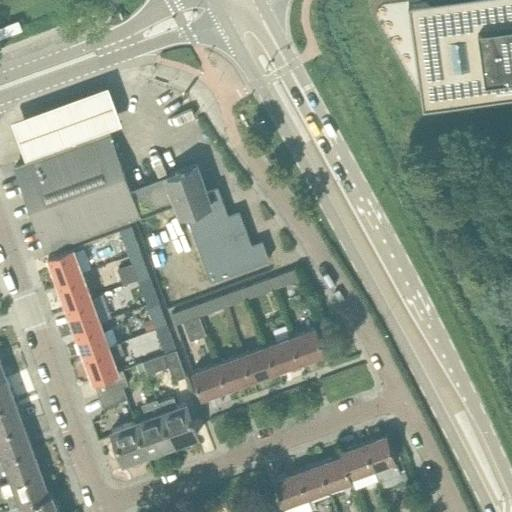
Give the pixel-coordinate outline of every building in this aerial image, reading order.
[(511,0),(369,0),(369,1),(369,2),(369,5),(370,7),(370,10),(371,12),(372,15),(423,103),(424,104),(425,105),(426,106),(427,106),(428,107),(429,107),(431,107),(432,107),(511,96),(511,0)] [(0,37),(22,28),(20,25),(18,19),(0,26),(0,37)] [(108,83),(12,118),(17,131),(26,156),(45,149),(47,154),(109,131),(108,127),(122,121),(113,97),(108,83)] [(29,161),(15,166),(25,194),(45,248),(64,242),(128,218),(176,201),(180,213),(185,211),(210,279),(250,265),(269,258),(269,257),(258,261),(245,227),(234,231),(222,197),(210,202),(197,164),(175,172),(166,175),(168,180),(132,194),(109,131),(107,125),(44,148),(46,154),(29,161)] [(133,229),(121,234),(129,254),(140,250),(133,229)] [(67,249),(48,256),(57,280),(82,271),(73,247),(67,249)] [(142,255),(130,259),(138,279),(149,274),(142,255)] [(277,275),(276,275),(279,286),(280,285),(281,285),(298,279),(299,279),(295,268),(277,275)] [(82,271),(57,280),(66,305),(91,296),(82,271)] [(271,277),(251,284),(255,295),(274,288),(271,277)] [(151,279),(139,283),(146,303),(158,299),(151,279)] [(246,286),(226,293),(230,303),(250,296),(246,286)] [(221,294),(201,301),(205,312),(225,305),(221,294)] [(91,296),(66,305),(70,317),(75,329),(100,320),(96,308),(91,296)] [(196,303),(176,310),(180,321),(200,314),(196,303)] [(160,304),(148,308),(155,327),(167,323),(164,314),(160,304)] [(100,320),(75,329),(82,348),(84,354),(109,344),(107,339),(100,320)] [(300,360),(325,351),(316,326),(291,335),(300,360)] [(169,328),(157,332),(164,352),(165,353),(176,348),(169,328)] [(276,369),(300,360),(291,335),(266,344),(276,369)] [(109,344),(84,354),(93,379),(118,370),(113,357),(124,352),(120,340),(109,344)] [(251,378),(276,369),(266,344),(242,353),(251,378)] [(165,353),(143,361),(146,371),(147,372),(168,365),(173,380),(186,375),(176,348),(165,353)] [(226,387),(251,378),(242,353),(217,361),(226,387)] [(143,361),(136,363),(140,374),(146,371),(143,361)] [(201,396),(226,387),(217,361),(192,370),(201,396)] [(118,370),(93,379),(98,394),(122,386),(122,385),(127,383),(121,369),(118,370)] [(0,404),(14,399),(6,376),(0,378),(0,404)] [(102,406),(126,397),(122,386),(98,394),(102,406)] [(178,405),(174,396),(158,402),(156,397),(156,398),(172,443),(198,434),(186,402),(178,405)] [(147,453),(172,443),(156,398),(142,403),(146,416),(135,420),(147,453)] [(0,430),(23,422),(14,399),(0,404),(0,430)] [(123,461),(147,453),(135,420),(111,429),(123,461)] [(0,448),(3,456),(31,446),(23,422),(0,430),(0,448)] [(387,432),(363,441),(373,467),(374,467),(394,460),(396,459),(387,432)] [(351,479),(352,479),(351,475),(373,467),(363,441),(340,449),(341,453),(351,479)] [(12,480),(40,470),(31,446),(3,456),(12,480)] [(329,488),(351,479),(341,453),(319,461),(329,488)] [(306,496),(329,488),(319,461),(296,469),(306,496)] [(296,469),(274,478),(281,497),(284,504),(286,511),(298,511),(310,507),(306,496),(296,469)] [(12,480),(0,484),(0,486),(4,497),(7,496),(11,508),(20,504),(49,493),(48,493),(40,470),(12,480)] [(23,511),(59,511),(52,492),(48,493),(49,493),(20,504),(23,511)]
